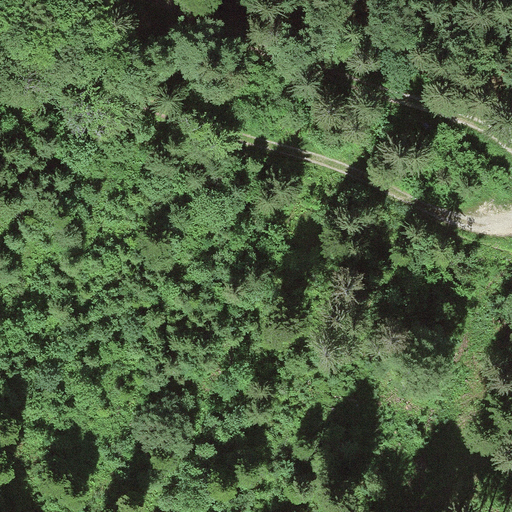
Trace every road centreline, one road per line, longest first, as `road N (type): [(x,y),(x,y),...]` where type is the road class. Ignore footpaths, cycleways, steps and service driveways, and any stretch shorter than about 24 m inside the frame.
road 1 (track): [(0,54),(365,174),(446,218),(485,228),(511,222)]
road 2 (track): [(511,142),(463,116),(324,76),(163,0)]
